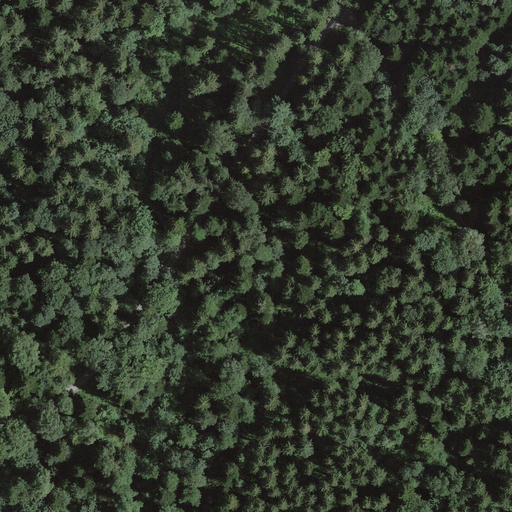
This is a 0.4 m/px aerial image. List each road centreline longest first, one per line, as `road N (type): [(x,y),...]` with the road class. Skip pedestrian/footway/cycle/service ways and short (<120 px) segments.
road 1 (track): [(345,0),(107,354),(56,398),(0,422)]
road 2 (track): [(341,5),(511,319)]
